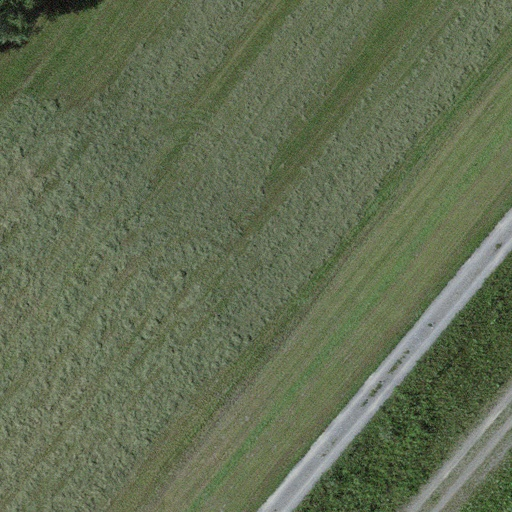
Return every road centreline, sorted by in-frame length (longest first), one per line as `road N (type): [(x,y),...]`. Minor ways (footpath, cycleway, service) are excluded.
road 1 (track): [(286,511),(511,232)]
road 2 (track): [(511,418),(433,511)]
